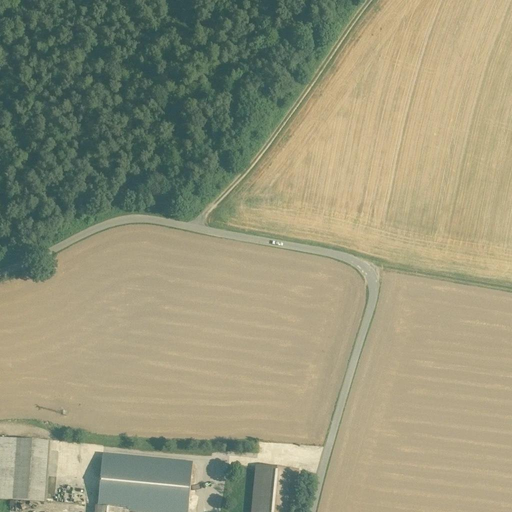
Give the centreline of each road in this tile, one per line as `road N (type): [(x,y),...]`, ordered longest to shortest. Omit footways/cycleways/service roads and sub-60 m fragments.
road 1 (unclassified): [(0,273),(133,218),(343,255),(378,270),(311,511)]
road 2 (track): [(204,511),(206,456),(101,446),(91,452),(88,493)]
road 3 (track): [(378,270),(511,287)]
